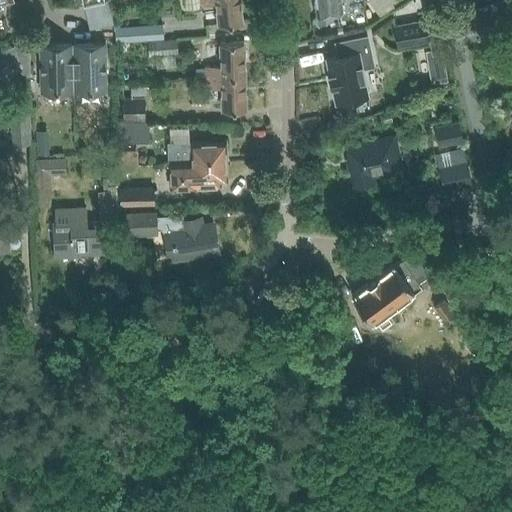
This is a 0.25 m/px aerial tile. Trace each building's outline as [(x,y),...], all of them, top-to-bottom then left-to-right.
[(105,0),(104,0),(83,5),(86,17),(112,11),(109,0),(105,0)] [(239,0),(200,0),(201,6),(216,4),(219,26),(243,23),(239,0)] [(342,12),(340,0),(314,0),(317,16),(342,12)] [(511,10),(508,0),(497,0),(470,9),(477,30),(511,18),(511,10)] [(393,26),(397,48),(428,42),(431,56),(443,54),(434,7),(423,9),(425,20),(393,26)] [(112,11),(86,17),(88,30),(115,24),(112,11)] [(117,43),(164,40),(163,24),(115,28),(117,43)] [(334,42),(337,56),(324,59),(327,74),(324,75),(328,95),(332,94),(334,104),(370,97),(363,68),(374,66),(367,35),(334,42)] [(0,87),(30,74),(30,38),(0,51),(0,87)] [(148,57),(178,54),(177,39),(146,42),(148,57)] [(105,43),(72,44),(73,93),(107,92),(105,43)] [(221,67),(206,68),(206,79),(245,77),(244,43),(221,44),(221,67)] [(73,93),(72,44),(37,45),(39,94),(73,93)] [(444,71),(428,74),(430,84),(446,81),(444,71)] [(245,77),(206,79),(206,86),(206,88),(222,88),(223,112),(246,111),(245,77)] [(123,98),(122,98),(122,122),(144,122),(144,98),(130,98),(123,98)] [(27,111),(10,112),(13,143),(29,141),(27,111)] [(457,121),(434,126),(438,146),(461,141),(457,121)] [(122,122),(118,122),(118,141),(122,141),(144,141),(146,141),(146,122),(144,122),(122,122)] [(372,176),(402,169),(394,136),(346,147),(356,187),(374,183),(372,176)] [(224,141),(191,141),(191,142),(189,142),(167,143),(168,162),(179,162),(190,161),(224,160),(224,142),(224,141)] [(51,174),(66,174),(65,157),(35,158),(36,175),(36,186),(52,186),(51,174)] [(180,163),(170,163),(170,188),(194,187),(194,186),(220,185),(220,181),(227,181),(226,161),(192,162),(180,163)] [(473,186),(469,166),(468,162),(439,169),(444,193),(473,186)] [(115,178),(103,178),(103,188),(115,188),(115,178)] [(153,187),(117,189),(117,205),(120,205),(120,206),(154,205),(153,187)] [(108,191),(98,191),(99,219),(117,218),(116,188),(108,189),(108,191)] [(86,207),(53,208),(53,222),(55,255),(81,254),(81,252),(104,251),(102,220),(86,221),(86,207)] [(7,226),(14,226),(13,211),(0,212),(0,251),(8,251),(7,226)] [(220,255),(215,224),(214,221),(203,223),(202,215),(183,219),(183,215),(159,216),(157,216),(156,212),(122,213),(123,236),(157,235),(157,231),(162,231),(168,264),(220,255)] [(469,246),(471,270),(496,268),(494,244),(469,246)] [(415,293),(414,292),(421,287),(422,288),(440,275),(436,251),(411,255),(403,261),(402,259),(395,265),(394,264),(351,295),(372,324),(375,322),(382,330),(394,321),(388,312),(415,293)] [(446,298),(434,307),(444,320),(455,311),(446,298)]
